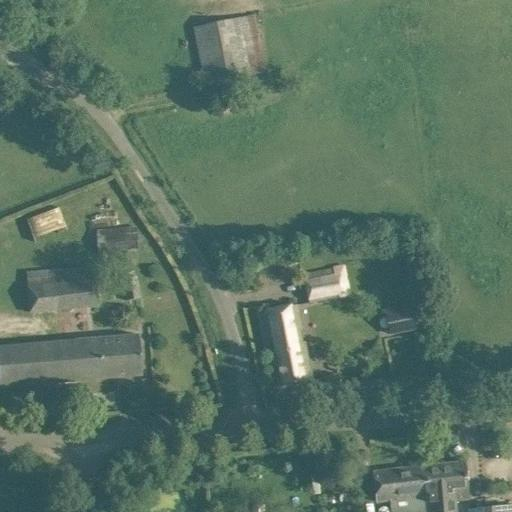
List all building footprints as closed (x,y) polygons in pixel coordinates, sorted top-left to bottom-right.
[(266,70),(254,15),(193,27),(204,82),(248,73),(266,70)] [(330,105),(288,110),(291,134),(333,129),(330,105)] [(216,136),(186,139),(189,171),(220,167),(221,176),(240,174),(235,131),(216,134),(216,136)] [(95,231),(98,255),(137,250),(134,227),(95,231)] [(97,307),(95,280),(93,266),(26,271),(29,312),(58,310),(97,307)] [(303,274),(308,301),(347,293),(342,266),(303,274)] [(120,280),(125,301),(139,298),(134,276),(120,280)] [(296,304),(278,307),(259,311),(267,354),(272,353),(278,386),(311,380),(303,341),(301,341),(298,330),(301,329),(296,304)] [(415,304),(400,307),(404,331),(420,328),(415,304)] [(0,346),(0,387),(141,376),(138,335),(0,346)] [(321,376),(324,390),(340,387),(337,373),(321,376)] [(465,462),(419,467),(424,511),(454,511),(454,501),(469,499),(465,462)] [(424,511),(419,467),(373,472),(376,502),(391,500),(391,511),(424,511)]
